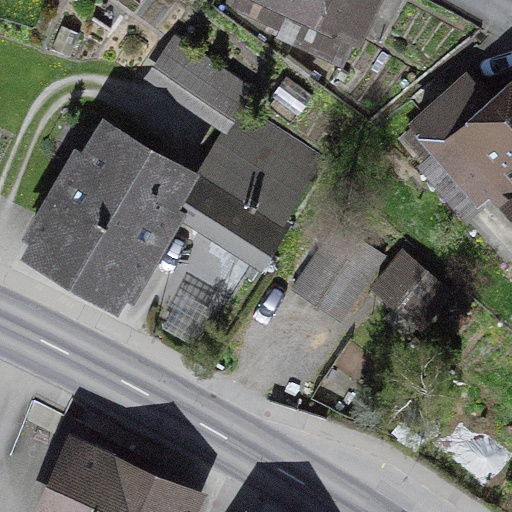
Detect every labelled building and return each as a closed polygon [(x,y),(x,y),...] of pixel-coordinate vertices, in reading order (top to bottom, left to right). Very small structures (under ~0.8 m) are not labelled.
[(292,0),(320,13),(317,22),(343,34),(359,0),(292,0)] [(178,49),(158,78),(220,123),(241,94),(178,49)] [(471,72),(417,120),(483,192),(493,183),(511,205),(511,95),(502,105),(471,72)] [(176,204),(180,206),(259,257),(321,160),(235,107),(189,183),(176,204)] [(130,293),(180,206),(176,204),(189,183),(107,135),(94,159),(78,150),(29,234),(44,242),(41,248),(111,289),(114,283),(130,293)] [(336,222),(292,288),(340,319),(383,254),(336,222)] [(403,254),(377,286),(419,321),(445,289),(403,254)] [(354,337),(321,385),(361,412),(394,364),(354,337)] [(44,511),(178,511),(186,495),(74,445),(44,511)]
